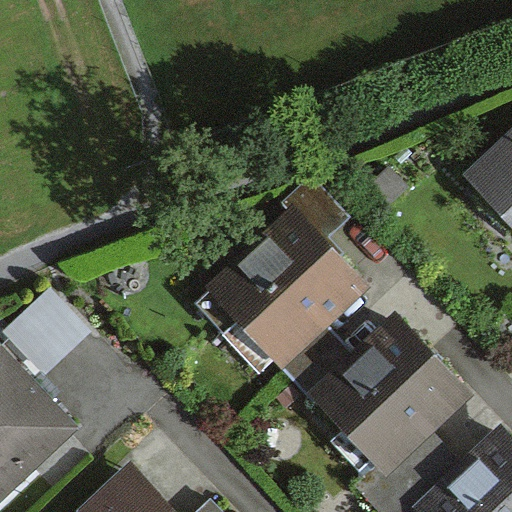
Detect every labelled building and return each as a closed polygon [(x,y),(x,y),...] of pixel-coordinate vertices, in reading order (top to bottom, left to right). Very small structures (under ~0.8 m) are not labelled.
[(511,130),(473,168),(511,208),(511,130)] [(213,277),(287,354),(374,272),(300,194),(213,277)] [(475,387),(399,308),(315,388),(391,467),(475,387)] [(5,336),(0,340),(0,497),(83,421),(5,336)] [(511,511),(511,422),(507,417),(422,497),(436,511),(511,511)] [(188,511),(137,459),(82,511),(81,511),(188,511)]
